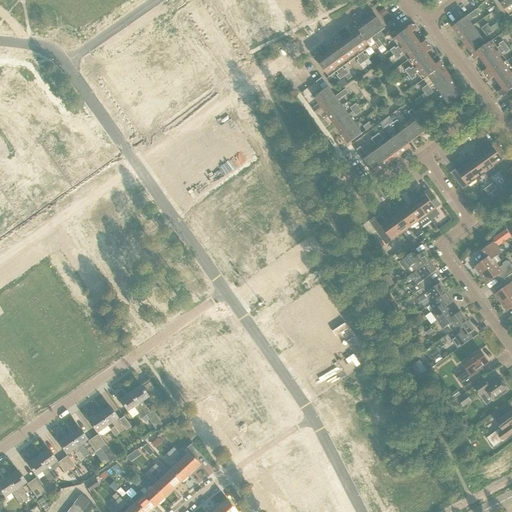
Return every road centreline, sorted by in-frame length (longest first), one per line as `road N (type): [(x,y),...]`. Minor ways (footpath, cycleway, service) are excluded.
road 1 (residential): [(511,348),(444,255),(445,239),(466,220),(424,154)]
road 2 (residential): [(290,60),(141,169)]
road 3 (residential): [(182,511),(313,419)]
road 4 (residential): [(235,304),(313,419)]
road 5 (residential): [(37,423),(140,352)]
road 6 (residential): [(70,69),(141,169)]
